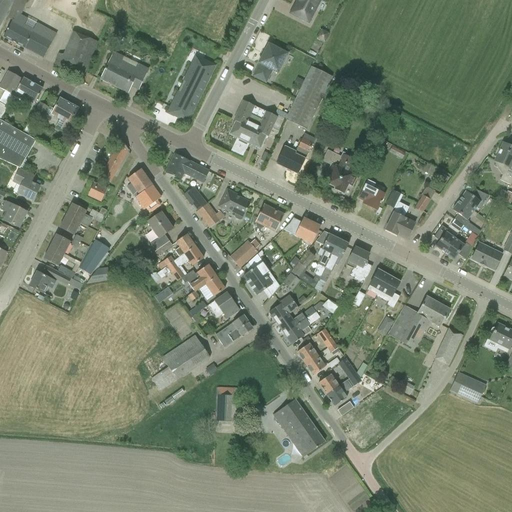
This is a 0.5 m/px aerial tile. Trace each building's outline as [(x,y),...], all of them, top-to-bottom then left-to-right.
[(0,0),(0,25),(13,0),(0,0)] [(11,21),(7,29),(3,38),(24,49),(33,32),(32,32),(36,24),(20,15),(26,0),(14,0),(7,19),(11,21)] [(308,23),(318,0),(297,0),(290,14),(308,23)] [(33,32),(24,49),(43,59),(56,35),(36,24),(32,32),(33,32)] [(119,45),(125,33),(122,32),(118,30),(113,41),(119,45)] [(316,40),(322,43),(322,42),(326,34),(320,31),(316,40)] [(277,73),(287,55),(278,50),(279,48),(273,45),(272,47),(268,45),(258,64),(259,64),(253,77),(265,83),(271,70),(277,73)] [(58,54),(54,65),(82,80),(86,71),(91,58),(66,48),(63,56),(58,54)] [(113,53),(104,71),(99,80),(112,87),(116,77),(119,79),(121,74),(123,74),(130,61),(113,53)] [(215,66),(201,60),(195,71),(189,68),(183,81),(186,82),(180,94),(177,93),(167,114),(187,123),(215,66)] [(116,77),(112,87),(127,94),(130,87),(138,90),(148,70),(130,61),(123,74),(121,74),(119,79),(116,77)] [(300,88),(285,120),(306,130),(331,77),(311,67),(304,81),(300,88)] [(0,90),(4,92),(0,99),(0,104),(7,108),(13,96),(22,80),(7,72),(0,85),(0,90)] [(294,85),(300,88),(304,81),(298,78),(294,85)] [(22,80),(13,96),(21,101),(22,97),(34,104),(42,90),(22,79),(22,80)] [(60,99),(55,108),(51,115),(59,120),(55,127),(65,133),(78,109),(60,99)] [(255,148),(260,150),(266,137),(268,137),(277,118),(242,101),(233,121),(234,122),(228,135),(250,146),(250,147),(255,150),(255,148)] [(40,103),(32,117),(41,122),(49,108),(40,103)] [(0,160),(20,169),(36,141),(0,120),(0,160)] [(385,137),(380,135),(376,144),(381,146),(385,137)] [(284,147),(280,155),(275,164),(297,175),(306,158),(305,157),(312,144),(302,139),(295,152),(284,147)] [(120,141),(119,144),(100,177),(110,183),(127,151),(120,141)] [(497,154),(494,162),(495,162),(501,165),(499,170),(503,172),(502,176),(499,181),(509,186),(511,180),(511,170),(509,169),(511,162),(511,146),(508,145),(507,146),(502,144),(499,151),(498,150),(496,154),(497,154)] [(388,153),(401,159),(404,154),(391,147),(388,153)] [(327,151),(326,152),(322,161),(331,166),(327,175),(330,177),(327,184),(336,188),(334,191),(342,195),(347,185),(351,187),(356,177),(352,175),(355,168),(349,164),(351,159),(343,155),(341,158),(327,151)] [(208,172),(174,155),(165,173),(180,181),(183,174),(190,178),(190,177),(202,183),(208,172)] [(422,172),(431,177),(435,169),(426,164),(422,172)] [(34,176),(20,169),(13,183),(21,187),(17,194),(32,202),(39,188),(30,183),(34,176)] [(129,185),(126,187),(133,195),(132,196),(135,198),(143,210),(160,198),(152,186),(140,170),(132,176),(127,179),(129,183),(129,185)] [(367,182),(363,190),(358,199),(367,204),(366,207),(375,212),(379,205),(379,206),(385,196),(372,189),(374,185),(367,182)] [(93,184),(88,196),(100,202),(106,190),(93,184)] [(422,196),(414,208),(422,213),(434,193),(433,192),(435,188),(429,185),(425,188),(420,195),(422,196)] [(193,188),(184,195),(183,196),(196,212),(206,205),(193,188)] [(226,190),(222,199),(218,207),(227,212),(228,211),(235,215),(234,217),(235,219),(239,220),(241,220),(242,218),(243,218),(250,203),(236,197),(237,195),(226,190)] [(465,192),(458,201),(473,212),(476,208),(478,209),(479,209),(482,205),(482,203),(487,196),(475,190),(471,196),(465,192)] [(497,198),(502,201),(506,193),(501,190),(497,198)] [(392,191),(386,205),(393,208),(399,195),(392,191)] [(511,194),(507,192),(506,193),(502,201),(509,204),(511,197),(511,194)] [(473,212),(458,201),(452,210),(457,215),(453,220),(458,223),(463,227),(464,228),(468,223),(466,221),(473,212)] [(3,221),(10,224),(18,228),(26,213),(5,202),(1,211),(7,213),(3,221)] [(398,204),(384,230),(396,236),(397,236),(406,240),(414,224),(403,218),(408,209),(398,204)] [(71,205),(65,217),(79,224),(87,228),(92,219),(84,215),(85,212),(71,205)] [(206,205),(196,212),(209,229),(223,217),(219,212),(218,212),(219,212),(214,216),(206,205)] [(263,205),(254,223),(255,224),(256,227),(260,229),(263,228),(275,233),(284,216),(263,205)] [(91,210),(89,216),(94,218),(93,219),(100,223),(104,217),(103,217),(98,214),(91,210)] [(161,213),(153,219),(147,223),(150,227),(149,228),(150,230),(151,232),(153,234),(154,233),(158,239),(149,245),(154,253),(169,242),(164,235),(172,229),(168,223),(169,223),(168,221),(167,219),(166,218),(165,217),(164,217),(161,213)] [(79,224),(65,217),(59,228),(73,236),(79,224)] [(311,245),(320,227),(304,220),(301,221),(300,223),(292,219),(289,224),(283,230),(294,236),(293,237),(311,245)] [(458,233),(463,227),(458,223),(454,229),(458,233)] [(434,247),(444,254),(454,239),(445,233),(447,230),(441,226),(433,238),(438,241),(434,247)] [(475,228),(471,233),(477,237),(480,231),(475,228)] [(511,252),(511,232),(503,250),(511,254),(511,252)] [(179,248),(174,251),(179,259),(195,247),(186,235),(178,241),(175,243),(179,248)] [(324,268),(338,240),(328,235),(321,250),(319,249),(316,255),(321,257),(317,265),(313,272),(315,275),(320,277),(324,268)] [(55,236),(49,248),(64,255),(70,243),(55,236)] [(75,236),(73,241),(80,244),(82,239),(75,236)] [(454,239),(444,254),(453,261),(457,255),(465,260),(470,248),(465,244),(463,246),(454,239)] [(331,272),(337,259),(340,260),(343,254),(348,245),(338,240),(324,268),(320,277),(319,279),(325,283),(331,272)] [(80,244),(73,241),(71,246),(77,249),(80,244)] [(169,242),(154,253),(157,257),(172,246),(169,242)] [(248,242),(230,258),(239,269),(257,253),(248,242)] [(93,243),(79,271),(89,277),(108,251),(93,243)] [(478,244),(471,260),(479,264),(479,265),(485,268),(486,267),(494,271),(501,255),(478,244)] [(157,274),(156,274),(160,280),(170,273),(180,266),(188,261),(192,267),(194,265),(203,259),(195,247),(179,259),(173,263),(161,271),(157,274)] [(64,255),(49,248),(43,259),(58,267),(64,255)] [(354,248),(350,257),(345,266),(352,269),(348,277),(362,284),(365,278),(366,279),(371,267),(371,268),(364,264),(368,255),(354,248)] [(300,273),(313,257),(307,252),(299,262),(295,267),(290,273),(296,278),(300,273)] [(242,276),(249,286),(269,273),(259,258),(257,255),(248,263),(252,270),(242,276)] [(163,262),(157,266),(161,271),(173,263),(169,257),(163,262)] [(507,268),(503,277),(511,280),(511,278),(511,258),(511,259),(507,268)] [(205,285),(216,278),(207,266),(194,275),(196,277),(187,282),(194,293),(201,288),(205,285)] [(66,270),(60,267),(57,272),(64,275),(66,270)] [(96,271),(86,284),(109,281),(108,269),(96,271)] [(378,270),(366,290),(388,302),(386,306),(392,309),(399,297),(393,294),(399,282),(390,277),(378,270)] [(67,286),(68,285),(71,280),(55,272),(52,278),(67,286)] [(187,275),(181,279),(184,284),(187,282),(196,277),(194,275),(192,272),(187,275)] [(29,287),(38,292),(43,295),(47,287),(51,289),(55,282),(36,273),(29,287)] [(271,297),(279,287),(269,273),(249,286),(256,296),(266,289),(271,297)] [(289,274),(282,283),(292,291),(299,282),(289,274)] [(205,286),(199,290),(206,301),(212,296),(213,297),(224,290),(216,278),(205,285),(205,286)] [(71,280),(68,285),(79,291),(82,285),(72,279),(71,280)] [(307,285),(313,289),(316,284),(310,280),(307,285)] [(319,294),(316,292),(309,298),(311,301),(319,294)] [(353,302),(351,304),(358,308),(364,296),(358,292),(355,298),(353,302)] [(165,300),(161,293),(154,298),(159,305),(165,300)] [(194,293),(188,297),(191,302),(198,297),(194,293)] [(226,293),(208,306),(212,312),(219,316),(222,314),(226,320),(239,311),(235,305),(226,293)] [(347,294),(345,297),(353,302),(355,298),(347,294)] [(280,304),(268,313),(276,323),(288,315),(297,308),(289,296),(279,303),(280,304)] [(302,297),(297,302),(301,306),(306,301),(302,297)] [(389,330),(386,335),(405,346),(414,350),(429,322),(439,328),(449,310),(426,297),(417,314),(404,306),(399,315),(394,323),(389,330)] [(327,301),(322,307),(327,312),(333,304),(327,301)] [(190,318),(196,314),(206,307),(202,303),(186,314),(190,318)] [(288,315),(276,323),(284,335),(315,313),(323,304),(319,303),(312,308),(311,307),(301,314),(292,321),(288,315)] [(315,313),(284,335),(291,345),(311,332),(307,326),(318,319),(315,313)] [(243,316),(234,322),(215,336),(224,349),(232,343),(232,342),(241,336),(241,337),(252,329),(243,316)] [(389,330),(394,323),(385,317),(380,325),(389,330)] [(491,335),(489,340),(489,341),(486,339),(483,347),(495,353),(497,349),(506,353),(508,349),(509,350),(511,342),(511,332),(497,325),(494,329),(493,329),(491,329),(489,333),(490,335),(491,335)] [(434,360),(448,366),(462,336),(448,329),(434,360)] [(151,379),(159,392),(209,358),(195,337),(161,360),(167,368),(151,379)] [(337,348),(330,339),(324,343),(330,353),(337,348)] [(308,344),(296,353),(304,364),(316,356),(308,344)] [(316,356),(304,364),(312,376),(324,368),(316,356)] [(336,358),(327,365),(330,369),(338,364),(339,363),(336,358)] [(339,363),(338,364),(345,374),(348,379),(355,375),(352,370),(344,359),(339,363)] [(213,365),(205,370),(210,376),(217,371),(213,365)] [(69,370),(72,375),(79,371),(76,366),(69,370)] [(326,378),(317,384),(325,395),(338,387),(330,375),(326,378)] [(338,387),(325,395),(334,407),(342,401),(346,398),(343,394),(351,388),(360,382),(360,381),(355,375),(348,379),(346,381),(338,387)] [(484,387),(457,375),(449,391),(477,403),(484,387)] [(409,396),(413,387),(404,382),(400,391),(409,396)] [(216,389),(215,429),(235,430),(236,396),(236,389),(216,389)] [(171,397),(174,400),(183,393),(181,390),(171,397)] [(376,392),(362,402),(368,410),(382,400),(376,392)] [(173,401),(170,397),(164,402),(166,406),(173,401)] [(294,401),(286,406),(272,416),(302,458),(324,443),(294,401)] [(368,410),(362,402),(353,409),(351,410),(358,420),(348,427),(360,445),(374,436),(362,418),(370,413),(368,410)] [(349,403),(336,411),(341,417),(351,410),(353,409),(349,403)]
